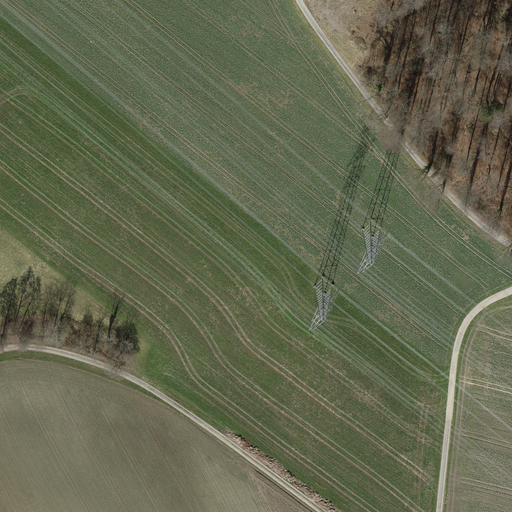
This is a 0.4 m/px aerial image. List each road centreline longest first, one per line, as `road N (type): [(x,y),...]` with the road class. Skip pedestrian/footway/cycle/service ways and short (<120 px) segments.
road 1 (track): [(324,511),(127,375),(51,349),(0,350)]
road 2 (track): [(299,0),(414,156),(511,245)]
road 3 (track): [(439,511),(461,333),(473,314),(511,290)]
